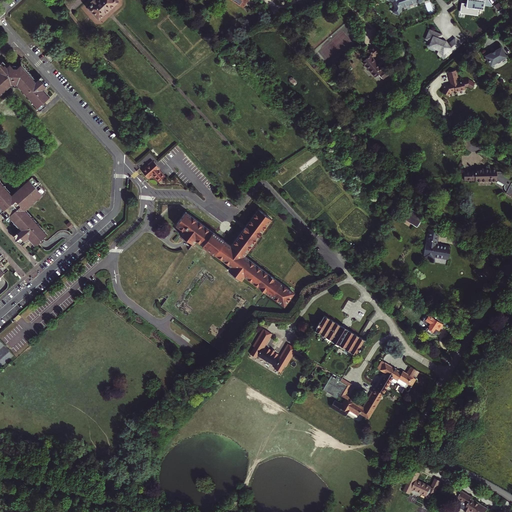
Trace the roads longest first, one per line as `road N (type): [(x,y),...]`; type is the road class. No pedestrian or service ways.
road 1 (residential): [(0,315),(118,204),(120,155),(16,39)]
road 2 (residential): [(261,180),(350,278)]
